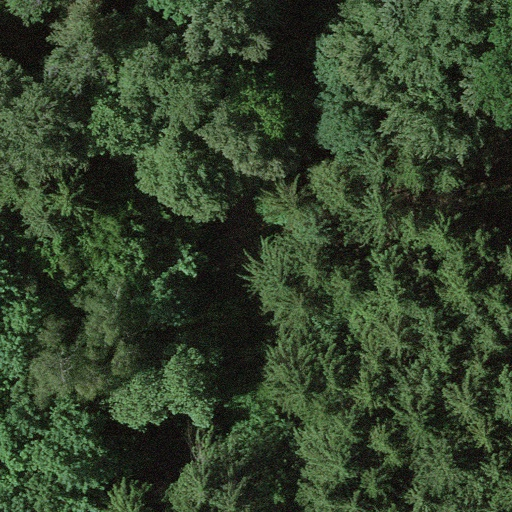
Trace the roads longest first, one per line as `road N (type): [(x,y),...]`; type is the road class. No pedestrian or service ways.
road 1 (track): [(53,0),(138,98),(163,116),(226,132)]
road 2 (track): [(226,132),(280,118),(319,85),(339,32),(341,0)]
